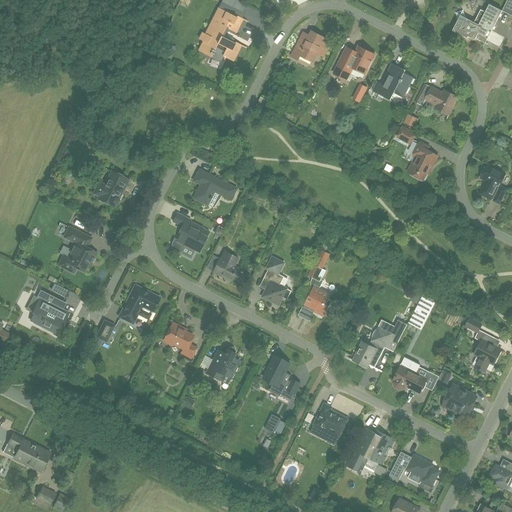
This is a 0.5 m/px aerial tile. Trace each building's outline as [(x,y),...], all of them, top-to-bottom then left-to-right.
[(243,17),(245,12),(249,15),(252,9),(240,1),(234,11),(243,17)] [(458,20),(453,31),(467,38),(468,36),(475,40),(477,36),(479,37),(478,39),(485,43),(498,18),(502,11),(489,5),(486,12),(479,25),(474,22),(465,18),(463,11),(456,13),(458,20)] [(233,61),(241,45),(235,42),(235,43),(223,37),(227,28),(235,32),(242,19),(237,16),(236,17),(219,8),(205,34),(202,33),(199,39),(203,41),(199,51),(210,57),(214,49),(223,53),(222,56),(233,61)] [(325,52),(330,41),(311,31),(309,36),(303,33),(291,56),(298,60),(300,55),(312,61),(319,49),(325,52)] [(170,62),(176,48),(163,42),(157,55),(170,62)] [(365,74),(375,55),(359,47),(356,52),(347,48),(334,74),(346,80),(352,68),(365,74)] [(215,55),(213,60),(220,63),(222,58),(215,55)] [(405,93),(408,88),(413,78),(404,73),(405,70),(392,63),(382,83),(378,81),(373,91),(390,100),(396,89),(405,93)] [(360,104),(368,88),(360,85),(352,100),(360,104)] [(421,91),(416,103),(422,106),(426,99),(437,105),(435,108),(449,115),(458,97),(444,90),(443,93),(431,87),(428,94),(421,91)] [(280,107),(261,97),(255,107),(263,111),(280,119),(282,115),(277,113),(280,107)] [(404,123),(410,126),(414,117),(408,114),(404,123)] [(416,133),(402,126),(397,137),(410,144),(416,133)] [(353,155),(357,146),(348,141),(343,150),(353,155)] [(423,180),(430,167),(432,168),(438,156),(427,150),(429,147),(420,142),(413,155),(418,157),(415,163),(413,162),(408,172),(423,180)] [(70,159),(73,152),(66,149),(63,157),(70,159)] [(499,186),(505,174),(487,165),(480,178),(486,181),(480,194),(491,199),(492,199),(494,200),(494,201),(500,204),(507,189),(499,186)] [(200,185),(193,198),(207,205),(214,192),(222,195),(231,200),(236,188),(199,169),(193,181),(200,185)] [(114,207),(122,191),(123,191),(124,190),(129,180),(111,171),(104,184),(99,182),(93,194),(98,197),(97,198),(114,207)] [(240,187),(245,189),(248,183),(243,180),(240,187)] [(252,199),(254,191),(246,189),(244,197),(252,199)] [(297,210),(291,207),(286,217),(293,220),(297,210)] [(209,232),(203,229),(203,228),(190,221),(191,220),(177,213),(173,221),(181,226),(178,232),(181,233),(177,240),(174,239),(172,242),(172,245),(172,247),(173,249),(175,251),(180,253),(185,245),(199,252),(207,237),(206,237),(209,232)] [(84,272),(90,260),(93,261),(97,253),(84,247),(89,237),(69,227),(64,237),(75,243),(72,250),(74,251),(70,259),(64,255),(58,265),(74,273),(76,268),(84,272)] [(220,237),(223,231),(217,228),(214,234),(220,237)] [(337,304),(329,299),(331,295),(319,289),(323,281),(321,279),(322,278),(318,276),(331,254),(321,249),(308,275),(312,278),(311,280),(310,287),(313,288),(304,305),(315,310),(312,314),(323,319),(327,310),(333,312),(337,304)] [(245,271),(232,265),(236,258),(224,252),(221,259),(220,259),(213,272),(238,284),(245,271)] [(291,291),(287,289),(280,285),(284,277),(278,274),(284,263),(272,257),(267,269),(268,270),(264,278),(270,282),(262,297),(270,301),(270,300),(279,304),(283,298),(287,300),(291,291)] [(54,284),(51,291),(67,299),(70,292),(54,284)] [(156,306),(160,298),(135,285),(119,317),(133,324),(138,314),(147,319),(152,311),(155,305),(156,306)] [(61,328),(69,313),(51,304),(54,298),(40,291),(37,297),(39,298),(32,313),(34,314),(30,321),(55,333),(58,327),(61,328)] [(422,333),(437,303),(424,296),(408,326),(422,333)] [(475,321),(469,318),(466,326),(472,329),(475,321)] [(115,325),(104,319),(96,337),(107,342),(115,325)] [(393,351),(407,324),(397,319),(390,334),(378,327),(375,329),(373,332),(372,336),(371,340),(374,341),(371,347),(362,342),(353,360),(367,367),(373,355),(379,358),(385,347),(393,351)] [(0,342),(3,345),(9,334),(0,329),(3,324),(0,322),(0,342)] [(189,344),(193,336),(182,330),(183,329),(172,323),(163,341),(171,345),(172,343),(183,349),(181,353),(191,359),(197,348),(189,344)] [(493,365),(501,349),(491,344),(494,337),(479,330),(475,338),(481,341),(474,355),(480,358),(475,367),(484,372),(489,363),(493,365)] [(239,361),(233,358),(235,353),(235,352),(235,351),(235,350),(235,349),(234,348),(233,347),(232,347),(231,347),(230,347),(229,347),(228,348),(227,349),(224,354),(218,350),(206,373),(220,380),(223,374),(231,378),(239,361)] [(275,356),(263,378),(272,383),(273,383),(269,390),(280,396),(281,395),(292,400),(300,384),(292,379),(291,382),(288,380),(289,379),(291,375),(287,373),(285,372),(290,364),(275,356)] [(400,366),(394,380),(395,380),(394,382),(394,385),(396,387),(397,388),(400,389),(402,389),(404,388),(405,386),(420,393),(421,391),(426,380),(415,374),(419,365),(404,357),(400,366)] [(449,381),(443,378),(436,391),(442,394),(449,381)] [(466,418),(477,397),(453,384),(442,406),(466,418)] [(189,409),(193,400),(186,397),(181,405),(189,409)] [(314,424),(310,433),(335,445),(339,437),(348,419),(330,410),(332,407),(324,404),(314,424)] [(281,419),(272,414),(265,428),(274,433),(281,419)] [(280,434),(286,423),(280,420),(275,431),(280,434)] [(351,457),(346,466),(358,472),(362,462),(365,456),(369,458),(364,467),(374,472),(379,463),(381,464),(394,439),(376,430),(375,433),(366,428),(351,457)] [(40,471),(49,453),(15,436),(16,434),(13,432),(12,434),(7,445),(18,450),(14,458),(40,471)] [(401,452),(387,480),(396,485),(405,469),(415,474),(416,472),(424,475),(423,478),(421,481),(419,486),(431,492),(433,487),(432,486),(439,471),(432,467),(433,465),(414,455),(412,459),(410,458),(411,457),(401,452)] [(511,463),(508,470),(497,465),(495,466),(490,474),(491,477),(495,479),(494,481),(495,483),(507,489),(511,480),(511,463)] [(71,479),(73,474),(63,470),(61,475),(71,479)] [(42,487),(34,504),(47,511),(55,493),(42,487)] [(322,491),(314,488),(309,499),(316,502),(322,491)] [(70,497),(60,493),(53,507),(63,511),(70,497)] [(420,511),(420,509),(400,498),(392,511),(420,511)]
